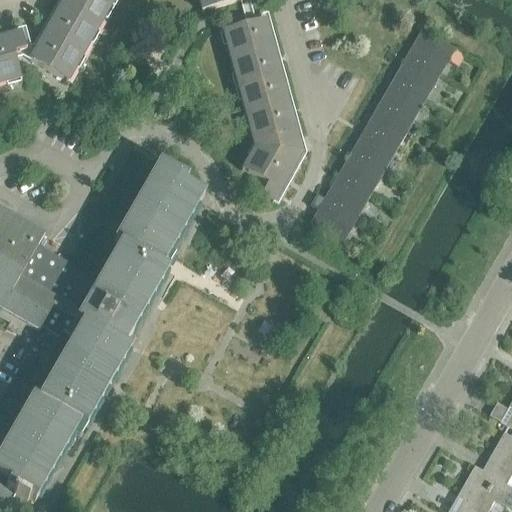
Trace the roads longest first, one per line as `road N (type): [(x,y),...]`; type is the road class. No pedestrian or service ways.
road 1 (residential): [(82,181),(123,133),(148,129),(206,165),(236,221),(262,227),(294,210),(316,155),(279,0)]
road 2 (residential): [(376,511),(511,282)]
